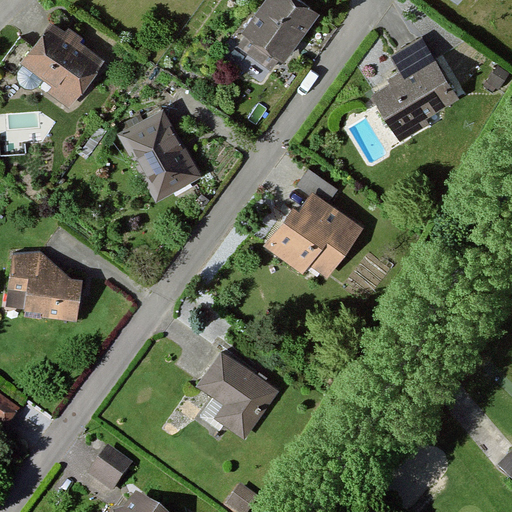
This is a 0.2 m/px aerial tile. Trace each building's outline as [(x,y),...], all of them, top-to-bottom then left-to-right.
[(319,1),(317,0),(254,0),(231,37),(276,66),(319,1)] [(102,52),(46,15),(19,57),(48,76),(43,83),(69,101),(102,52)] [(388,76),(370,85),(397,139),(431,122),(424,109),(460,91),(435,43),(384,68),(388,76)] [(160,98),(114,122),(153,197),(199,173),(160,98)] [(334,183),(306,164),(256,236),(299,266),(305,258),(328,273),(365,220),(327,193),(334,183)] [(42,248),(10,243),(4,281),(22,283),(18,308),(73,316),(80,268),(66,266),(42,248)] [(280,389),(217,341),(190,375),(222,399),(211,412),(244,437),(280,389)] [(0,393),(0,429),(2,431),(19,405),(0,393)] [(132,462),(105,444),(86,473),(113,490),(132,462)] [(511,474),(511,448),(499,463),(511,474)] [(161,511),(126,488),(110,511),(161,511)]
